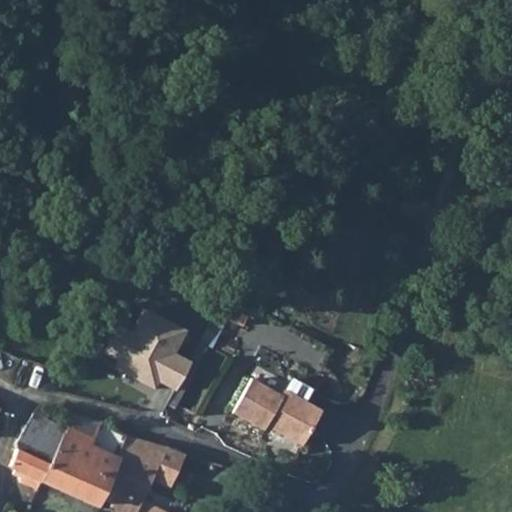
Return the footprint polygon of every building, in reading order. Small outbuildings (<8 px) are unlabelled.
[(117,318),(101,348),(115,355),(111,362),(153,384),(156,378),(173,387),(189,356),(170,346),(183,323),(143,302),(130,325),(117,318)] [(244,414),(252,395),(260,378),(247,372),(229,406),(244,414)] [(280,388),(260,378),(252,395),(312,423),(323,402),(283,381),(280,388)] [(312,423),(252,395),(244,414),(262,424),(265,419),(303,438),(312,423)] [(45,454),(61,415),(62,413),(31,401),(21,414),(16,422),(13,432),(12,441),(45,454)] [(70,414),(69,418),(90,427),(96,413),(74,404),(70,414)] [(96,413),(90,427),(120,440),(126,424),(96,413)] [(104,474),(111,458),(120,440),(90,427),(69,418),(61,415),(45,454),(39,470),(66,483),(68,481),(96,492),(104,474)] [(131,467),(125,482),(141,488),(149,467),(171,476),(185,444),(126,424),(120,440),(111,458),(131,467)] [(12,441),(5,456),(39,470),(45,454),(12,441)] [(131,467),(111,458),(104,474),(116,479),(125,482),(131,467)] [(109,497),(120,500),(133,504),(141,488),(125,482),(120,494),(114,492),(112,496),(109,497)] [(141,488),(133,504),(156,511),(168,511),(173,499),(141,488)] [(108,506),(116,509),(120,500),(109,497),(111,500),(108,506)]
